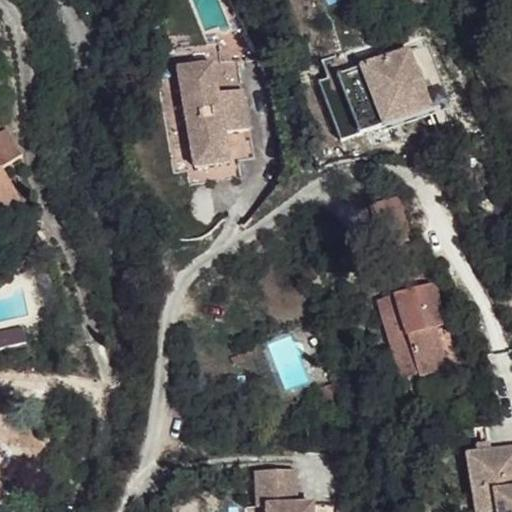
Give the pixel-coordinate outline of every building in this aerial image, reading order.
[(411,57),(363,75),(384,131),(432,113),(411,57)] [(212,63),(177,69),(194,168),(229,162),(224,132),(250,128),(242,88),(217,92),(212,63)] [(0,212),(18,202),(0,171),(21,159),(5,131),(0,133),(0,212)] [(372,208),(385,254),(413,245),(400,200),(372,208)] [(445,325),(433,286),(385,301),(391,321),(401,317),(418,375),(419,377),(448,369),(436,327),(445,325)] [(391,321),(385,301),(378,303),(402,380),(418,375),(401,317),(391,321)] [(0,333),(0,349),(26,344),(22,329),(0,333)] [(342,378),(321,387),(326,402),(348,393),(342,378)] [(511,511),(511,445),(471,453),(478,494),(499,491),(502,511),(511,511)] [(299,468),(260,470),(261,503),(271,503),(271,511),(317,511),(317,501),(301,501),(299,468)] [(499,491),(478,494),(480,511),(496,511),(502,511),(499,491)]
